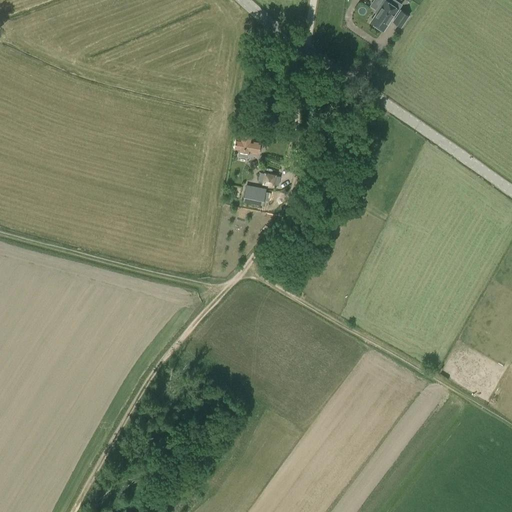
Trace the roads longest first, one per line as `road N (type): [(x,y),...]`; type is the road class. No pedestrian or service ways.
road 1 (unclassified): [(511,193),(244,0)]
road 2 (track): [(244,266),(511,422)]
road 3 (track): [(229,282),(158,369),(77,511)]
road 4 (track): [(244,266),(272,234),(296,181),(301,43)]
road 5 (track): [(0,235),(201,285),(229,282)]
